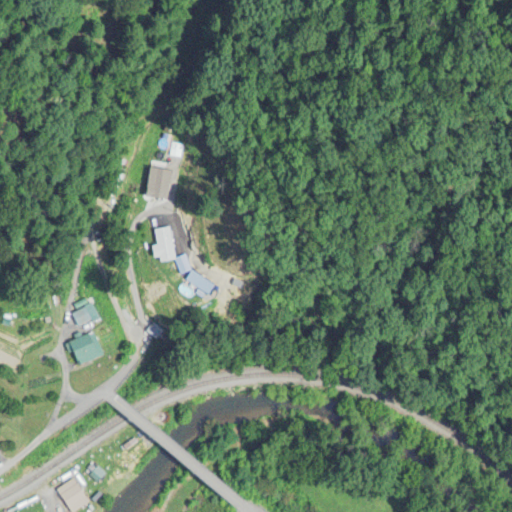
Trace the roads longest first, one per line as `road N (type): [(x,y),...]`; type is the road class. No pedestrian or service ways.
road 1 (residential): [(0,469),(100,394),(133,357),(134,227),(164,208),(177,263),(193,278)]
road 2 (residential): [(241,505),(111,397)]
